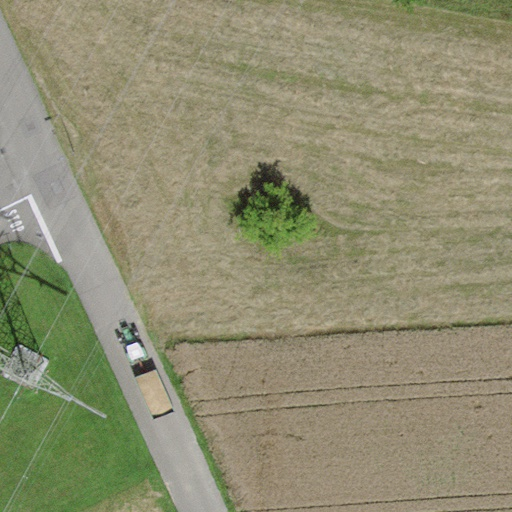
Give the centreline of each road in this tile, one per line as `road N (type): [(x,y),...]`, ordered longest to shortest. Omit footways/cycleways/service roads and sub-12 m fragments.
road 1 (residential): [(210,511),(54,178)]
road 2 (residential): [(54,178),(0,61)]
